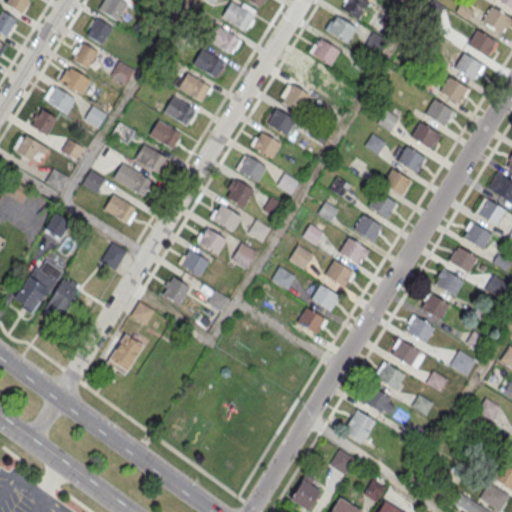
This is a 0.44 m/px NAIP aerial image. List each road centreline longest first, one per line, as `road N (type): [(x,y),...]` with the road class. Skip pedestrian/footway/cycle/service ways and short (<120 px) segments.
road 1 (residential): [(248,511),(511,82)]
road 2 (residential): [(57,398),(301,0)]
road 3 (secondary): [(214,511),(0,356)]
road 4 (secondary): [(0,419),(125,511)]
road 5 (residential): [(66,0),(0,108)]
